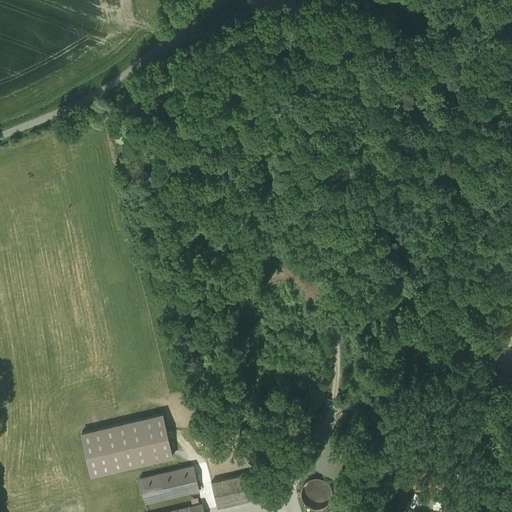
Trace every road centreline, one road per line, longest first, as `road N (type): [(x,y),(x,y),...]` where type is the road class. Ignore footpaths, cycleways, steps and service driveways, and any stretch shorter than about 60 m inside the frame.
road 1 (track): [(166,48),(272,497)]
road 2 (track): [(312,0),(308,110),(336,353),(318,446)]
road 3 (unclassified): [(0,137),(83,102),(157,52)]
road 4 (unclassified): [(280,0),(157,52)]
